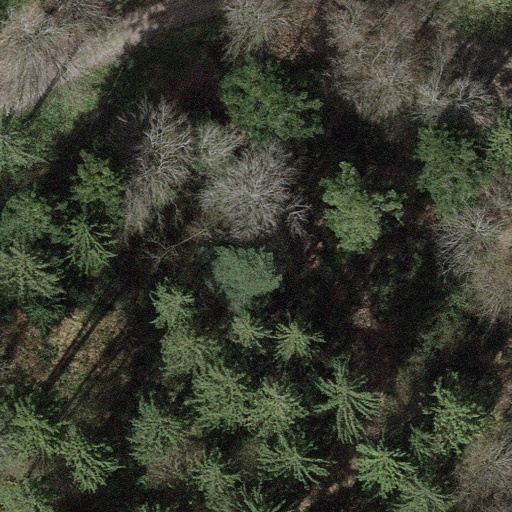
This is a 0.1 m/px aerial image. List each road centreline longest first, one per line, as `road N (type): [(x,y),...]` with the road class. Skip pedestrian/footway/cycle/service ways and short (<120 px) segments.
road 1 (track): [(267,0),(349,2),(449,33),(511,69)]
road 2 (track): [(0,106),(122,21),(227,0)]
